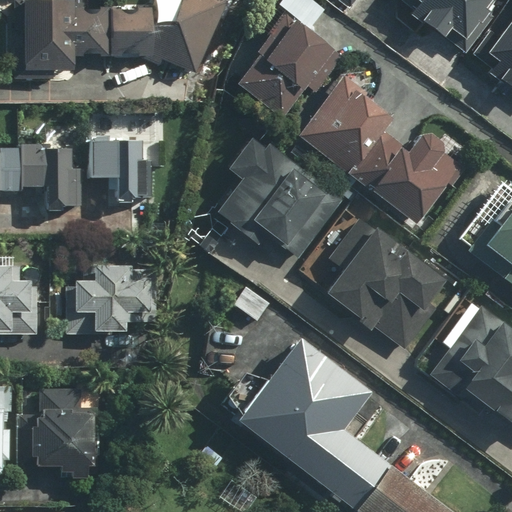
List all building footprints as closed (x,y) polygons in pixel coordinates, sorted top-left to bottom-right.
[(77,52),(146,51),(201,73),(225,0),(155,0),(152,5),(76,5),(76,0),(16,0),(17,68),(77,67),(77,52)] [(339,0),(350,8),(356,0),(339,0)] [(494,0),(422,0),(413,12),(444,36),(455,22),(469,32),(494,0)] [(285,116),(307,88),(311,91),(343,51),(290,10),(259,48),(265,52),(242,81),(285,116)] [(511,18),(500,35),(491,28),(472,54),(511,83),(511,18)] [(424,130),(408,149),(385,131),(397,115),(345,75),(299,133),(418,222),(449,183),(451,185),(465,168),(447,151),(446,140),(435,130),(424,130)] [(230,166),(242,175),(217,206),(291,264),(344,197),(271,139),(267,144),(255,135),(230,166)] [(144,137),(93,138),(93,174),(121,174),(122,198),(150,198),(149,155),(145,155),(144,137)] [(0,182),(50,181),(51,204),(80,203),(79,165),(73,166),(72,148),(0,149),(0,182)] [(511,198),(473,247),(511,277),(511,198)] [(450,277),(362,216),(333,257),(347,266),(330,291),(408,345),(432,310),(429,307),(450,277)] [(0,327),(12,327),(12,332),(38,331),(37,286),(33,286),(33,277),(14,277),(14,262),(0,262),(0,327)] [(130,328),(131,317),(156,317),(157,287),(153,287),(153,278),(134,277),(134,263),(99,262),(98,278),(70,277),(68,331),(97,332),(97,327),(130,328)] [(511,325),(483,304),(430,373),(486,416),(494,406),(511,419),(511,325)] [(373,388),(304,334),(241,415),(366,511),(457,511),(345,425),(373,388)] [(98,472),(98,407),(82,407),(82,387),(23,387),(23,460),(65,460),(65,472),(98,472)] [(12,427),(6,427),(6,414),(5,414),(5,408),(0,408),(0,464),(5,465),(5,457),(12,457),(12,427)]
